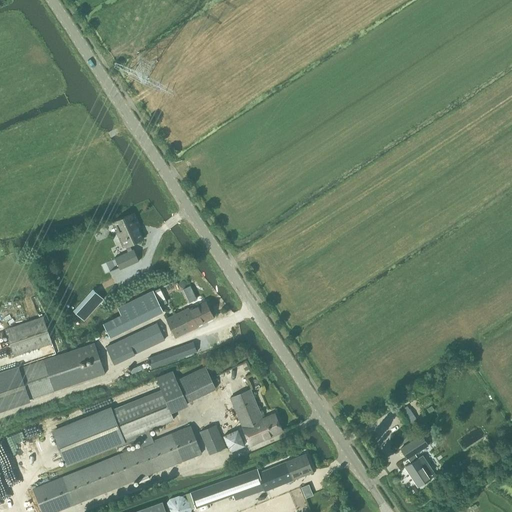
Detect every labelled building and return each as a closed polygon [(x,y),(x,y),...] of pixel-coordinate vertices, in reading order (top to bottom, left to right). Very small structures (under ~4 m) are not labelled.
[(135,212),(116,221),(117,221),(119,221),(124,232),(118,235),(118,234),(117,234),(123,248),(126,247),(128,252),(132,250),(130,245),(144,239),(140,231),(138,227),(141,226),(135,212)] [(128,252),(115,257),(120,270),(139,261),(134,249),(132,250),(128,252)] [(190,285),(182,289),(189,302),(196,299),(190,285)] [(154,294),(129,306),(137,323),(163,311),(154,294)] [(206,301),(189,309),(197,325),(213,317),(206,301)] [(126,312),(104,322),(110,336),(137,323),(129,306),(124,309),(126,312)] [(188,307),(166,318),(175,337),(198,326),(197,325),(189,309),(188,307)] [(42,316),(4,330),(14,357),(51,343),(42,316)] [(157,322),(127,336),(134,353),(165,339),(157,322)] [(127,336),(106,346),(114,362),(134,353),(127,336)] [(173,347),(148,356),(152,368),(177,358),(197,351),(192,339),(173,347)] [(99,340),(0,374),(0,411),(104,375),(101,366),(106,363),(99,340)] [(205,367),(176,380),(186,402),(215,389),(205,367)] [(173,371),(157,377),(162,390),(171,414),(172,413),(188,406),(186,402),(176,380),(173,371)] [(250,389),(230,398),(242,427),(263,419),(250,389)] [(162,390),(51,433),(65,468),(126,444),(124,440),(137,435),(149,430),(174,420),(172,413),(171,414),(162,390)] [(263,419),(242,427),(250,446),(281,433),(273,415),(263,419)] [(215,425),(199,432),(209,455),(225,448),(215,425)] [(62,476),(32,488),(40,511),(53,511),(74,504),(182,461),(201,454),(190,426),(171,433),(153,440),(149,430),(137,435),(141,445),(62,476)] [(237,431),(223,437),(230,453),(244,447),(237,431)] [(420,435),(399,449),(406,459),(407,458),(410,463),(404,467),(417,486),(430,477),(418,458),(417,459),(414,454),(427,445),(420,435)] [(305,454),(285,462),(292,480),(312,472),(305,454)] [(190,491),(185,493),(190,510),(233,495),(234,501),(264,491),(292,480),(285,462),(257,473),(256,469),(190,491)] [(166,511),(163,502),(135,511),(166,511)]
